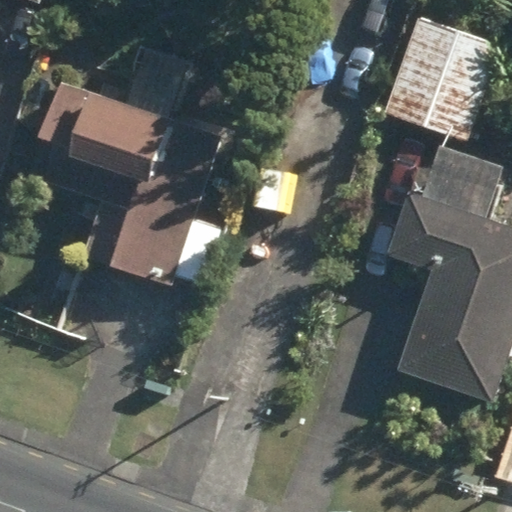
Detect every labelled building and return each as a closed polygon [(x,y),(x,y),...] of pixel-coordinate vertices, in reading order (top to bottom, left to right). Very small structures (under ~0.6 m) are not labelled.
[(9,0),(42,10),(44,0),(9,0)] [(384,121),(468,150),(501,55),(417,25),(384,121)] [(138,102),(165,111),(176,79),(149,69),(138,102)] [(111,277),(170,296),(175,280),(208,291),(226,235),(193,225),(219,146),(57,93),(38,152),(55,157),(44,192),(102,211),(85,261),(114,269),(111,277)] [(396,374),(493,408),(511,353),(511,234),(484,224),(500,179),(434,154),(414,208),(405,205),(384,263),(430,280),(396,374)]
